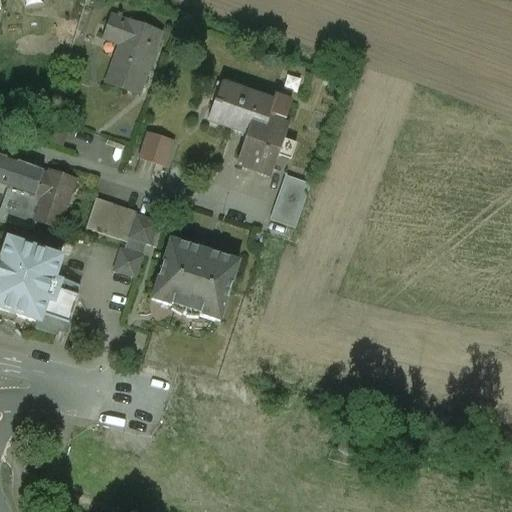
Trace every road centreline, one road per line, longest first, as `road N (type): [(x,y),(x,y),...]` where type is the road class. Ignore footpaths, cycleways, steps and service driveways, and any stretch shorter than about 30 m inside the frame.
road 1 (residential): [(0,140),(238,216)]
road 2 (track): [(74,390),(49,470),(54,485),(121,511)]
